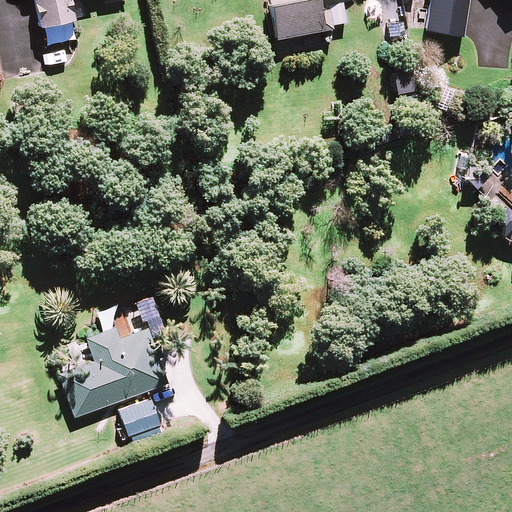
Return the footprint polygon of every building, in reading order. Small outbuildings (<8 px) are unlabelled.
[(30,0),(41,33),(73,23),(68,5),(84,0),(97,0),(99,4),(111,0),(30,0)] [(511,0),(429,0),(425,35),(461,40),(465,0),(495,0),(496,0),(511,2),(511,0)] [(312,49),(309,36),(329,32),(328,28),(345,24),(342,6),(317,11),(315,2),(267,13),(274,44),(280,42),(283,55),(312,49)] [(469,167),(458,181),(473,192),(483,178),(469,167)] [(511,230),(511,216),(503,208),(484,227),(500,243),(511,230)] [(63,375),(79,418),(173,384),(152,328),(125,338),(121,328),(91,339),(99,362),(63,375)] [(164,425),(155,400),(123,411),(132,437),(164,425)]
